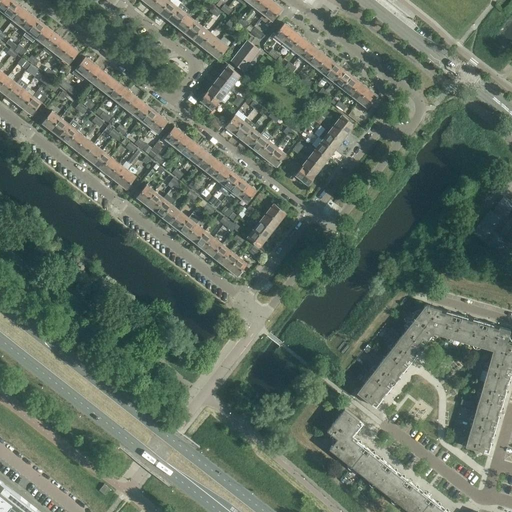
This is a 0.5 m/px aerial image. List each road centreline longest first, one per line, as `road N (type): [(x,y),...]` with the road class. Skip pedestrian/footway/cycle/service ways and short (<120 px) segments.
road 1 (secondary): [(263,511),(0,304)]
road 2 (residential): [(245,303),(0,113)]
road 3 (secondary): [(0,339),(217,511)]
road 4 (tertiary): [(511,116),(365,0)]
road 5 (residential): [(169,107),(316,213)]
road 6 (residential): [(403,136),(423,108),(420,100),(310,19)]
road 7 (residential): [(32,0),(169,107)]
road 8 (residential): [(169,107),(198,69),(112,0)]
road 9 (residential): [(403,136),(378,133),(316,213)]
road 10 (residential): [(487,496),(385,425)]
